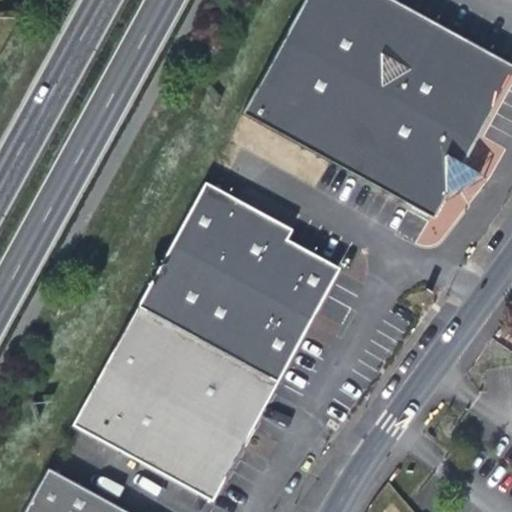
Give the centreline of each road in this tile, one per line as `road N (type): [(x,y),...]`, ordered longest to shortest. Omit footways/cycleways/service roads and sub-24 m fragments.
road 1 (primary): [(0,291),(160,0)]
road 2 (residential): [(326,511),(337,484),(511,251)]
road 3 (primary): [(107,0),(0,196)]
road 4 (unknown): [(392,262),(235,178)]
